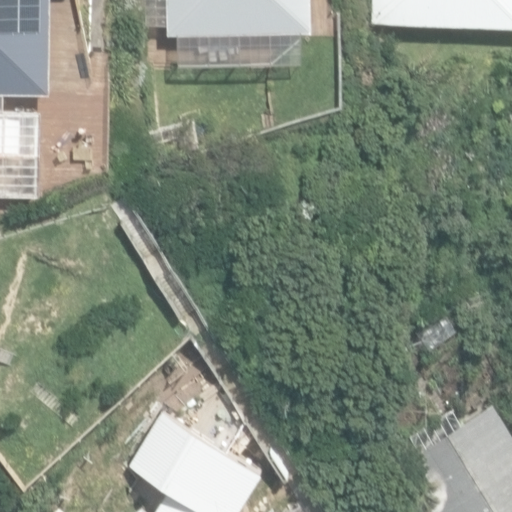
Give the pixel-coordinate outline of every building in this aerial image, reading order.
[(0,0),(0,89),(49,91),(50,0),(0,0)] [(167,0),(169,34),(313,29),(313,30),(314,30),(312,0),(167,0)] [(511,0),(374,0),(373,21),(511,25),(511,0)] [(0,194),(41,195),(42,113),(0,110),(0,194)] [(148,131),(156,167),(200,154),(196,116),(148,131)] [(419,333),(435,354),(462,334),(447,313),(419,333)] [(511,511),(511,426),(494,399),(462,421),(453,407),(411,435),(421,450),(408,458),(428,488),(402,505),(406,511),(511,511)] [(172,488),(192,511),(244,511),(278,483),(233,433),(172,487),(172,488)]
